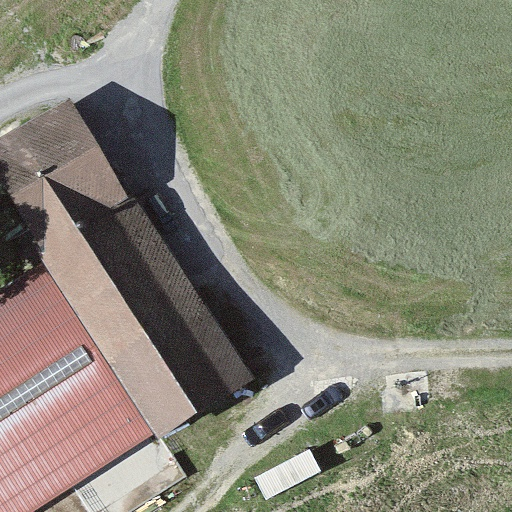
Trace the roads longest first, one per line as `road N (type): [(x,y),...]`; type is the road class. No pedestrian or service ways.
road 1 (track): [(100,73),(193,236),(245,303),(324,354),(511,356)]
road 2 (track): [(165,0),(100,73),(0,113)]
